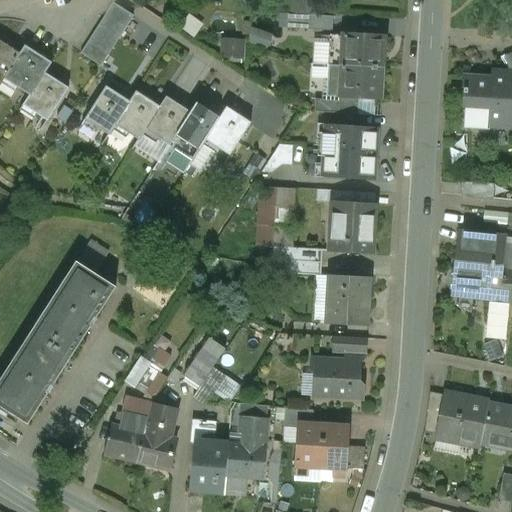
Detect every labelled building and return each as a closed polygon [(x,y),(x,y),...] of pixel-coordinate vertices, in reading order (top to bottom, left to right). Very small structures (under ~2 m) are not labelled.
[(133,17),(113,4),(107,14),(127,27),(133,17)] [(127,27),(107,14),(100,24),(120,37),(127,27)] [(332,17),(306,15),(305,31),(332,32),(332,17)] [(120,37),(100,24),(94,34),(114,47),(120,37)] [(254,29),(251,43),(270,47),(273,33),(254,29)] [(114,47),(94,34),(87,44),(108,57),(114,47)] [(384,38),(342,36),(339,66),(383,69),(384,38)] [(244,58),(247,40),(224,37),(221,55),(244,58)] [(0,86),(4,80),(4,79),(20,54),(0,41),(0,86)] [(108,57),(87,44),(81,54),(101,67),(108,57)] [(52,63),(25,46),(20,54),(4,79),(4,80),(29,96),(30,96),(45,73),(52,63)] [(339,66),(327,66),(326,97),(381,100),(383,69),(339,66)] [(45,73),(30,96),(29,96),(20,111),(23,106),(47,122),(68,89),(45,73)] [(491,81),(464,79),(463,95),(464,95),(464,107),(490,109),(489,126),(511,127),(511,74),(492,74),(491,81)] [(106,87),(85,120),(109,136),(115,126),(130,103),(106,87)] [(160,108),(137,93),(130,103),(115,126),(139,141),(145,131),(160,108)] [(160,108),(145,131),(169,146),(190,113),(167,98),(160,108)] [(190,113),(169,146),(192,161),(205,141),(220,118),(197,103),(190,113)] [(251,124),(227,108),(220,118),(205,141),(229,156),(251,124)] [(379,129),(323,125),(320,178),(376,182),(379,129)] [(192,161),(169,146),(161,158),(185,173),(192,161)] [(496,185),(465,181),(463,196),(494,199),(496,185)] [(275,226),(275,206),(297,206),(297,187),(260,187),(260,225),(275,226)] [(336,193),(336,201),(377,200),(377,192),(336,193)] [(375,204),(333,202),(330,251),(373,253),(375,204)] [(277,221),(292,220),(291,208),(276,209),(277,221)] [(506,237),(475,233),(474,243),(458,241),(452,292),(482,295),(482,293),(501,295),(500,297),(511,298),(511,296),(511,270),(503,269),(506,237)] [(289,248),(272,247),(271,260),(289,261),(289,248)] [(322,250),(289,248),(289,261),(321,263),(322,250)] [(289,261),(271,260),(271,273),(288,274),(289,261)] [(321,263),(289,261),(288,274),(320,276),(321,263)] [(76,262),(0,380),(0,406),(28,425),(116,288),(76,262)] [(371,279),(329,277),(328,289),(333,289),(331,325),(369,327),(371,279)] [(510,305),(488,302),(484,339),(506,341),(510,305)] [(366,339),(334,337),(333,352),(347,353),(365,354),(366,339)] [(346,362),(311,360),(311,371),(314,375),(313,396),(363,399),(363,385),(359,381),(360,363),(365,358),(365,354),(347,353),(346,362)] [(147,367),(134,388),(145,395),(151,387),(158,375),(147,367)] [(213,368),(193,397),(205,405),(225,376),(213,368)] [(166,380),(158,375),(151,387),(159,392),(166,380)] [(479,401),(445,394),(445,396),(430,392),(423,432),(439,436),(439,433),(455,436),(454,439),(480,445),(481,442),(488,404),(479,402),(479,401)] [(127,399),(120,427),(112,425),(105,455),(137,462),(151,405),(127,399)] [(511,407),(489,403),(488,404),(481,442),(511,448),(511,407)] [(177,410),(151,404),(151,405),(137,462),(169,470),(177,440),(170,438),(177,410)] [(313,411),(285,409),(283,427),(296,428),(297,424),(312,425),(313,411)] [(268,421),(239,418),(237,434),(241,434),(240,446),(265,448),(268,421)] [(216,424),(193,422),(191,442),(214,443),(216,424)] [(312,425),(297,424),(296,428),(294,467),(321,468),(323,427),(312,426),(312,425)] [(334,426),(334,427),(323,427),(321,468),(347,470),(347,469),(348,447),(349,427),(334,426)] [(214,443),(191,442),(188,472),(226,476),(229,445),(214,443)] [(240,446),(229,445),(226,476),(262,479),(265,448),(240,446)] [(365,448),(348,447),(347,469),(364,470),(365,448)] [(511,476),(504,475),(499,501),(511,504),(511,476)]
